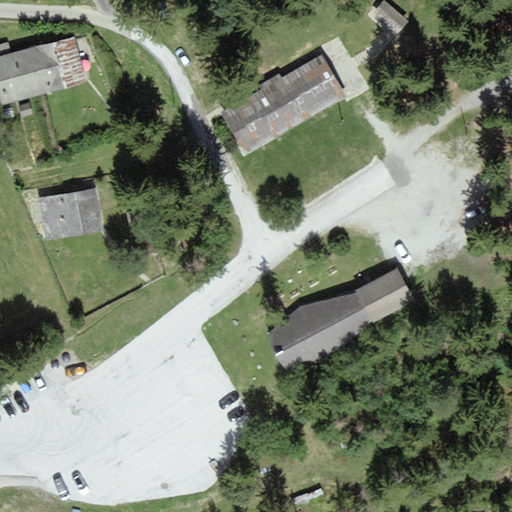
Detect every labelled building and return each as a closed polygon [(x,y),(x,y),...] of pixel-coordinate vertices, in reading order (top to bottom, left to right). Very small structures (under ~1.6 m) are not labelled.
[(385,0),(382,0),(368,15),(393,38),(409,22),(385,0)] [(75,36),(0,57),(0,95),(3,105),(88,80),(75,36)] [(0,49),(10,48),(8,37),(0,38),(0,49)] [(347,96),(322,54),(221,112),(245,154),(347,96)] [(96,189),(38,198),(45,241),(103,232),(96,189)] [(416,299),(397,268),(355,292),(300,306),(267,336),(289,373),(339,362),(373,324),(416,299)]
